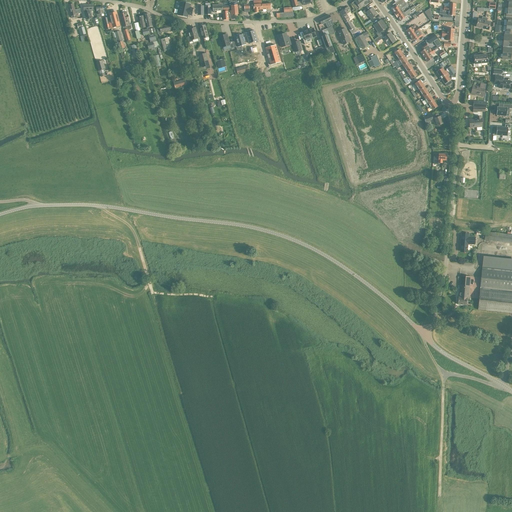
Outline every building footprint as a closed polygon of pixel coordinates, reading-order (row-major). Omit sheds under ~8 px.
[(262,10),(261,3),(261,0),(255,0),(253,0),(254,12),(259,12),(258,10),(262,10)] [(356,0),(351,4),(356,10),(360,7),(361,7),(364,5),(365,6),(372,1),(371,0),(356,0)] [(181,2),(178,15),(187,17),(188,14),(191,15),(193,8),(189,8),(190,4),(181,2)] [(261,3),(262,10),(266,9),(267,12),(271,12),(270,3),(261,3)] [(394,14),(407,5),(405,3),(403,5),(402,6),(401,4),(392,10),(394,14)] [(74,15),(81,13),(80,9),(75,10),(73,4),(68,5),(71,18),(74,17),(74,15)] [(92,10),(93,10),(92,5),(84,5),(84,11),(87,11),(87,12),(85,13),(87,20),(92,18),(91,13),(92,10)] [(230,15),(238,14),(237,5),(231,6),(231,11),(229,11),(222,12),(223,20),(228,19),(227,15),(230,15)] [(397,18),(403,13),(402,11),(405,8),(407,6),(407,5),(394,14),(397,18)] [(276,13),(276,18),(294,16),(291,7),(283,8),(284,13),(276,13)] [(348,15),(351,14),(348,7),(339,12),(342,17),(347,14),(348,15)] [(371,19),(377,15),(372,8),(368,11),(366,9),(361,12),(360,11),(358,13),(360,17),(366,13),(371,19)] [(397,18),(400,22),(406,17),(406,16),(409,14),(408,13),(411,11),(409,9),(404,13),(403,13),(397,18)] [(439,9),(439,14),(442,14),(442,18),(452,18),(452,16),(455,16),(455,10),(443,9),(439,9)] [(117,24),(119,23),(116,12),(109,14),(111,21),(112,21),(113,28),(117,27),(117,24)] [(123,27),(130,25),(126,12),(120,13),(123,27)] [(152,26),(149,14),(144,15),(147,27),(152,26)] [(348,15),(347,14),(342,17),(345,23),(349,30),(352,29),(348,21),(354,18),(351,14),(348,15)] [(141,28),(145,27),(143,16),(136,18),(137,23),(140,22),(141,28)] [(334,25),(329,16),(319,20),(321,25),(325,23),(327,28),(334,25)] [(476,27),(482,29),(484,21),(485,17),(482,17),(481,20),(478,19),(476,27)] [(484,21),(482,29),(488,30),(490,22),(487,21),(487,18),(485,17),(484,21)] [(381,23),(380,21),(373,26),(377,32),(376,33),(378,37),(381,36),(384,33),(383,30),(386,28),(382,22),(381,23)] [(161,32),(172,30),(171,24),(156,27),(158,34),(161,33),(161,32)] [(330,36),(335,33),(332,27),(327,29),(330,36)] [(412,27),(406,31),(409,36),(416,31),(419,29),(418,27),(415,29),(414,30),(412,27)] [(190,37),(188,37),(189,43),(193,42),(193,40),(198,39),(195,28),(188,29),(190,37)] [(308,30),(311,39),(316,37),(313,28),(308,30)] [(350,42),(348,37),(345,29),(338,32),(339,36),(336,37),(338,41),(341,40),(343,45),(350,42)] [(416,31),(409,36),(412,40),(415,39),(416,40),(423,35),(420,31),(419,29),(416,31)] [(311,39),(308,30),(302,32),(305,38),(302,39),(304,44),(312,42),(311,39)] [(113,33),(116,43),(118,42),(120,49),(125,48),(120,31),(113,33)] [(257,41),(254,31),(246,33),(248,44),(257,41)] [(331,46),(327,35),(328,34),(328,32),(323,34),(324,36),(321,37),(325,48),(326,48),(328,55),(334,52),(332,46),(331,46)] [(389,46),(395,41),(390,33),(383,37),(389,46)] [(238,47),(245,45),(242,34),(235,37),(238,47)] [(289,45),(290,44),(288,36),(287,37),(286,34),(278,36),(281,47),(289,45)] [(436,39),(434,34),(427,39),(430,43),(436,39)] [(229,43),(227,35),(218,37),(222,48),(229,45),(230,49),(233,48),(232,42),(229,43)] [(362,49),(368,46),(364,39),(362,37),(362,36),(356,39),(362,49)] [(170,37),(161,39),(164,51),(171,49),(168,39),(170,39),(170,37)] [(300,51),(301,50),(298,41),(292,43),(295,52),(300,51)] [(423,50),(420,52),(424,57),(434,51),(432,48),(430,50),(427,44),(421,48),(423,50)] [(270,65),(280,62),(275,45),(265,48),(270,65)] [(398,59),(403,56),(399,50),(394,53),(398,59)] [(235,64),(243,62),(239,51),(232,53),(235,64)] [(434,51),(424,57),(427,62),(433,58),(430,55),(432,54),(432,55),(435,53),(434,51)] [(371,60),(368,62),(370,67),(374,66),(374,67),(380,65),(376,55),(370,58),(371,60)] [(403,56),(398,59),(403,66),(408,63),(403,56)] [(105,68),(103,60),(96,62),(98,70),(105,68)] [(408,63),(403,66),(407,72),(412,69),(408,63)] [(243,64),(235,66),(238,74),(246,72),(243,64)] [(441,78),(448,73),(446,71),(445,72),(442,68),(437,72),(441,78)] [(412,69),(407,72),(411,79),(416,76),(412,69)] [(448,73),(441,78),(445,84),(450,80),(448,77),(450,76),(448,73)] [(510,84),(510,83),(510,82),(510,81),(503,81),(503,77),(495,77),(495,83),(499,83),(499,88),(509,89),(510,85),(510,84)] [(175,88),(187,85),(185,80),(173,83),(175,88)] [(419,91),(424,87),(420,81),(414,84),(419,91)] [(480,87),(473,86),(471,93),(471,94),(483,97),(486,85),(481,84),(481,85),(480,85),(480,87)] [(424,87),(419,91),(423,97),(428,94),(424,87)] [(428,94),(423,97),(427,104),(433,100),(428,94)] [(427,104),(428,104),(426,105),(427,108),(429,106),(432,110),(437,107),(433,100),(427,104)] [(497,107),(496,115),(506,116),(509,116),(509,108),(511,109),(511,105),(503,104),(503,108),(497,107)] [(437,126),(443,123),(440,116),(438,117),(437,114),(433,116),(437,126)] [(476,119),(469,120),(470,128),(477,127),(477,130),(482,130),(481,127),(482,127),(481,119),(481,117),(476,117),(476,119)] [(510,128),(510,125),(505,125),(505,128),(497,127),(496,135),(507,136),(508,128),(510,128)] [(446,160),(447,154),(439,153),(438,157),(436,157),(437,156),(434,156),(433,163),(434,163),(436,164),(436,160),(438,160),(438,163),(442,163),(442,160),(446,160)] [(511,242),(511,234),(485,232),(484,240),(511,242)] [(474,244),(475,238),(468,237),(468,234),(462,233),(460,251),(467,252),(467,243),(474,244)] [(479,299),(479,309),(510,312),(511,312),(511,260),(483,258),(482,267),(481,277),(479,299)] [(459,297),(458,304),(467,305),(467,301),(470,301),(470,298),(469,298),(471,276),(460,275),(458,297),(459,297)]
